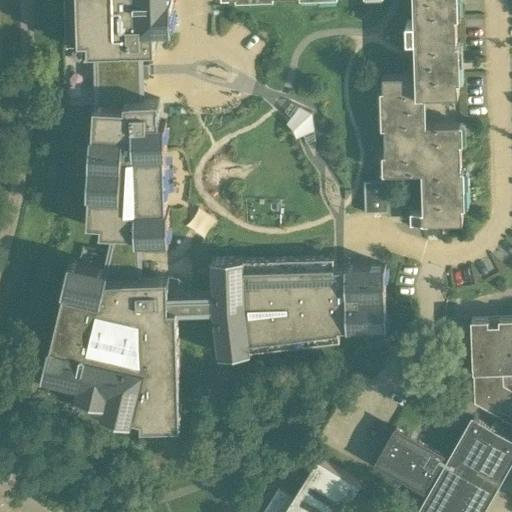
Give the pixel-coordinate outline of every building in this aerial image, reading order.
[(75,0),(77,41),(77,44),(85,44),(97,44),(99,103),(94,103),(94,109),(93,132),(91,132),(88,191),(89,191),(88,221),(101,222),(100,230),(116,231),(107,268),(80,261),(69,259),(62,289),(63,290),(51,343),(49,343),(44,367),(42,373),(91,385),(92,397),(117,403),(117,415),(132,419),(133,414),(142,416),(142,424),(162,424),(181,423),(177,307),(213,306),(219,354),(251,350),(251,348),(340,337),(339,327),(387,326),(385,263),(340,265),(334,265),(334,255),(244,257),(244,256),(211,257),(212,289),(213,295),(169,296),(168,275),(139,276),(138,253),(137,238),(170,237),(169,208),(169,206),(167,206),(165,151),(167,151),(166,120),(160,120),(159,97),(141,98),(140,77),(149,77),(149,70),(148,63),(139,63),(139,42),(157,41),(157,22),(174,21),(173,0),(75,0)] [(459,91),(457,46),(455,0),(420,0),(420,10),(423,10),(425,45),(422,45),(423,74),(426,74),(426,91),(426,92),(459,91)] [(383,73),(386,171),(423,170),(422,155),(419,155),(418,120),(421,120),(420,91),(417,91),(417,72),(383,73)] [(463,219),(460,121),(426,122),(429,208),(411,209),(411,220),(429,220),(463,219)] [(387,210),(386,180),(365,180),(366,211),(387,210)] [(511,315),(472,316),(474,378),(475,402),(511,422),(511,390),(503,385),(502,369),(511,368),(511,315)] [(424,487),(432,473),(439,477),(431,491),(419,511),(477,511),(511,452),(511,437),(474,416),(445,466),(438,462),(443,453),(396,426),(377,459),(424,487)] [(342,511),(361,483),(318,456),(293,494),(279,485),(262,511),(342,511)]
